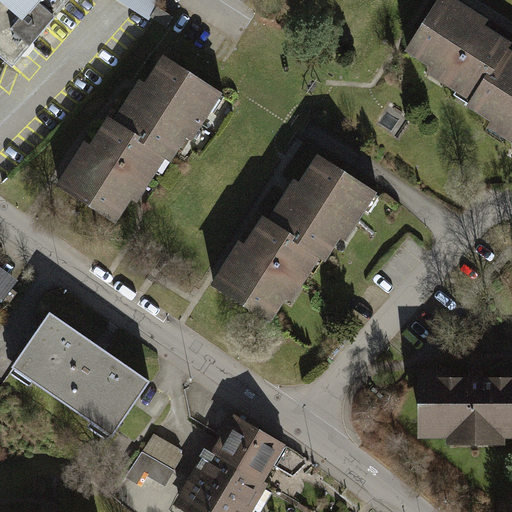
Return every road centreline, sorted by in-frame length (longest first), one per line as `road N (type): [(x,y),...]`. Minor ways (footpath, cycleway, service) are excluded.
road 1 (tertiary): [(0,215),(301,424)]
road 2 (residential): [(301,424),(486,210),(511,209)]
road 3 (tertiary): [(301,424),(410,511)]
